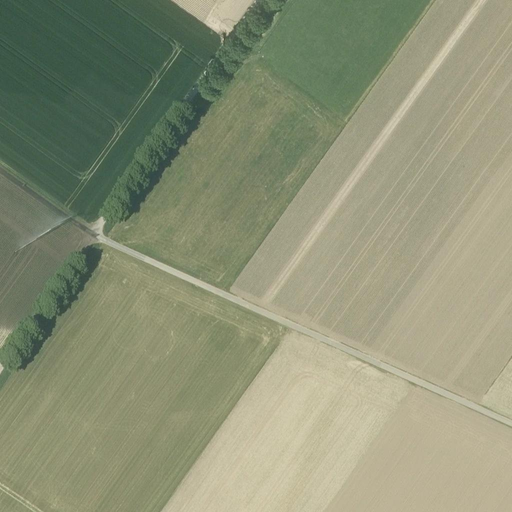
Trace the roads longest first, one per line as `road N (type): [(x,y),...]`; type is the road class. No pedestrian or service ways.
road 1 (track): [(511,424),(92,236),(0,170)]
road 2 (track): [(0,370),(263,0)]
